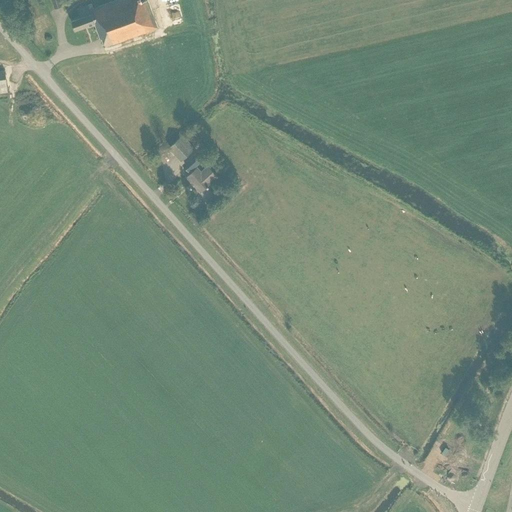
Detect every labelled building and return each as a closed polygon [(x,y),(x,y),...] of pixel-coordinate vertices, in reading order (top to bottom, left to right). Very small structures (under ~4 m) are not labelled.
[(53,0),(56,9),(64,6),(61,0),(53,0)] [(145,0),(142,1),(141,0),(115,0),(93,8),(91,4),(77,9),(80,17),(72,20),(75,30),(94,23),(100,38),(101,38),(105,47),(158,28),(147,0),(145,0)] [(187,137),(199,127),(196,123),(184,134),(187,137)] [(181,161),(195,148),(182,135),(168,147),(181,161)] [(190,169),(200,160),(196,154),(185,164),(190,169)] [(217,176),(207,165),(201,171),(197,167),(186,177),(200,192),(206,186),(207,187),(208,186),(207,185),(211,182),(210,181),(211,179),(213,181),(217,176)]
